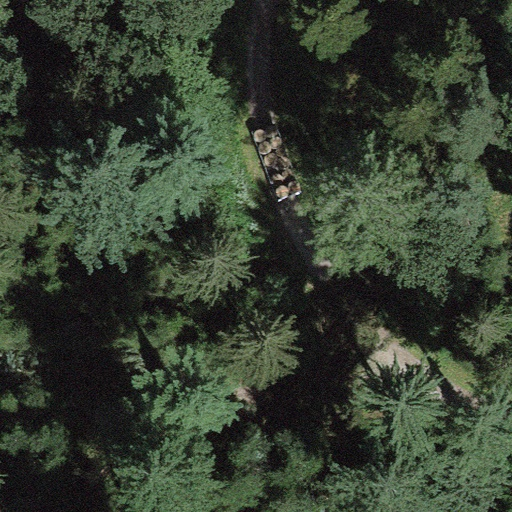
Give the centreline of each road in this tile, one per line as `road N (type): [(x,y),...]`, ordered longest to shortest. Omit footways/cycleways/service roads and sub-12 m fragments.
road 1 (track): [(416,394),(288,231),(255,145),(247,79),(255,0)]
road 2 (track): [(416,394),(152,362),(0,357)]
